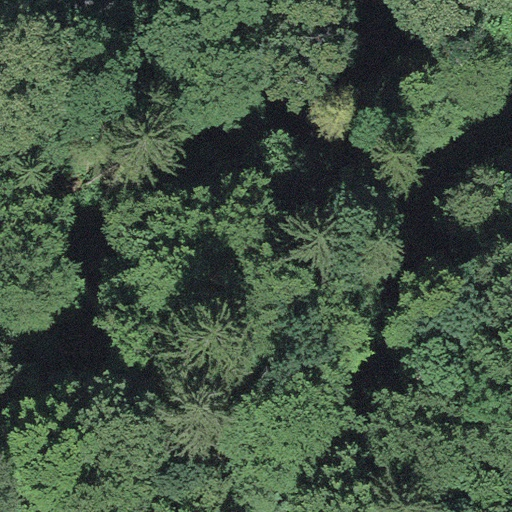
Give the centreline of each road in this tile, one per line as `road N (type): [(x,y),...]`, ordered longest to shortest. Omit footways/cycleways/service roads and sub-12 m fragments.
road 1 (track): [(511,428),(309,446),(229,511)]
road 2 (trunk): [(157,0),(0,92)]
